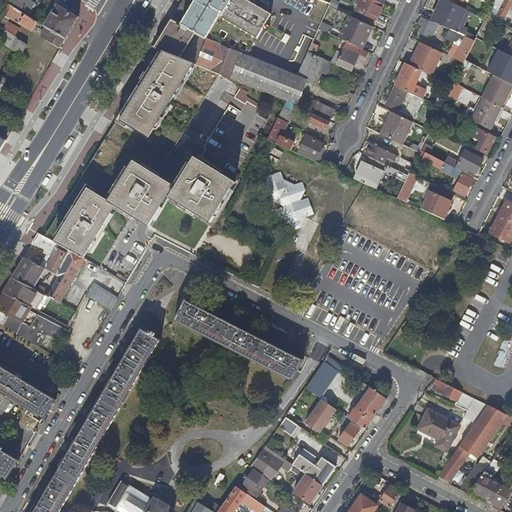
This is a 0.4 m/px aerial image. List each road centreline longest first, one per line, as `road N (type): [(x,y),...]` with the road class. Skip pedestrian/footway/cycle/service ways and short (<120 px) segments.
road 1 (residential): [(8,511),(164,258),(409,379),(411,388)]
road 2 (primary): [(0,241),(144,0)]
road 3 (primary): [(116,11),(1,198)]
road 4 (residential): [(348,136),(413,0)]
road 5 (residential): [(365,455),(473,511)]
